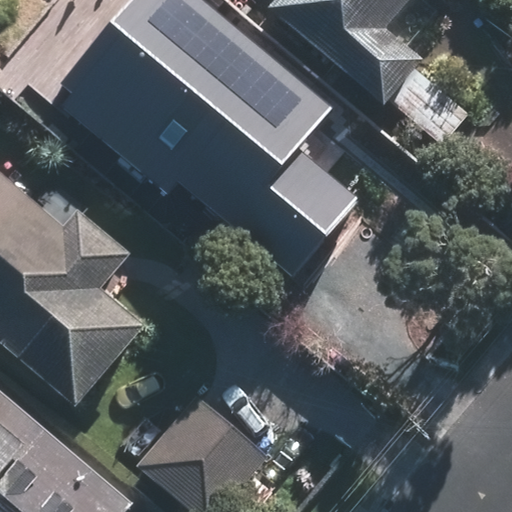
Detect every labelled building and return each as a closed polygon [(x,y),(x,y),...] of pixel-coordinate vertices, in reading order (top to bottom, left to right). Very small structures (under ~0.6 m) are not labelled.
[(102,6),(37,85),(183,202),(248,122),(241,116),(287,59),(227,10),(214,26),(181,0),(163,0),(136,33),(102,6)] [(282,0),(274,10),(445,154),(476,117),(427,76),(438,62),(399,29),(424,0),(451,0),(457,4),(460,0),(282,0)] [(0,336),(88,410),(159,325),(115,289),(144,254),(87,207),(71,225),(0,165),(0,336)] [(138,511),(146,504),(0,382),(0,511),(138,511)] [(202,397),(139,469),(189,511),(228,511),(275,459),(202,397)]
